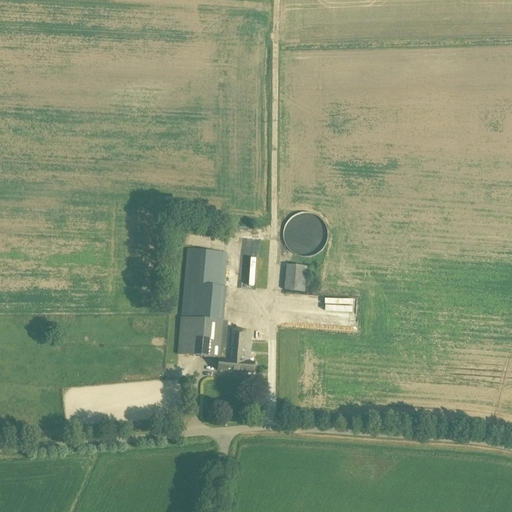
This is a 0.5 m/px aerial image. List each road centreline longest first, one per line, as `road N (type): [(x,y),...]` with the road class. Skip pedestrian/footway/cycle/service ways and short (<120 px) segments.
road 1 (unclassified): [(511,450),(319,430),(228,430)]
road 2 (unclassified): [(228,430),(0,448)]
road 3 (unknown): [(270,427),(271,292)]
